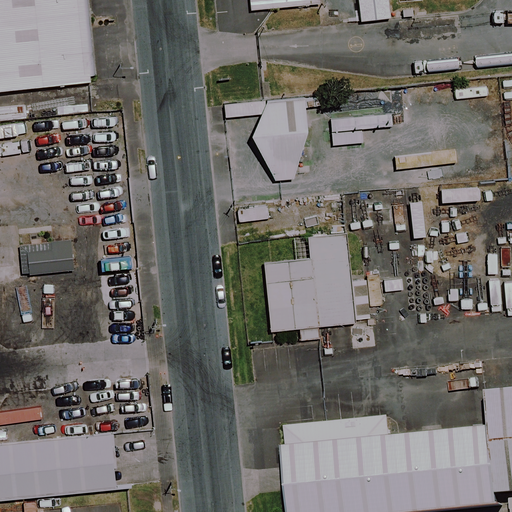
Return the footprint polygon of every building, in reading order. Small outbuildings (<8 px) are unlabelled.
[(102,0),(0,0),(0,98),(110,88),(102,0)] [(274,0),(277,21),(345,14),(343,0),(274,0)] [(296,180),(298,170),(323,168),(322,154),(307,151),(306,133),(315,126),(306,108),(323,106),(322,96),(267,102),(254,138),(276,180),(296,180)] [(352,281),(347,233),(309,237),(311,256),(265,261),(272,331),(356,322),(356,319),(370,317),(367,279),(352,281)] [(79,269),(76,240),(22,246),(25,274),(79,269)] [(493,427),(499,495),(511,493),(511,390),(489,393),(493,427)] [(285,447),(291,511),(426,511),(500,505),(499,495),(493,427),(391,437),(389,416),(285,426),(287,446),(285,447)] [(132,433),(0,445),(0,504),(138,492),(132,433)]
